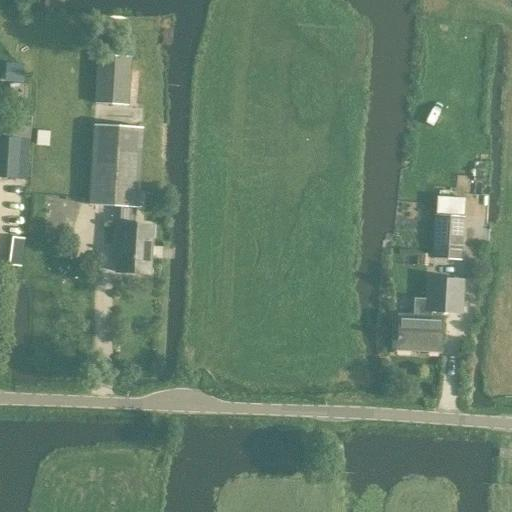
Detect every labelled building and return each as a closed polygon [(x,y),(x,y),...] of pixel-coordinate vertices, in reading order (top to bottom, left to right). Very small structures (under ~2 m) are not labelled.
[(97,68),(95,104),(127,106),(129,70),(97,68)] [(118,245),(116,273),(148,275),(151,227),(134,226),(135,208),(137,208),(142,128),(94,126),(89,205),(120,207),(119,225),(117,225),(116,245),(118,245)] [(0,137),(0,176),(16,178),(26,180),(29,140),(0,137)] [(434,215),(432,259),(460,260),(463,217),(434,215)] [(392,337),(392,342),(396,342),(395,351),(439,353),(440,318),(439,318),(440,306),(459,307),(460,282),(426,280),(425,299),(413,299),(412,317),(397,316),(396,337),(392,337)]
